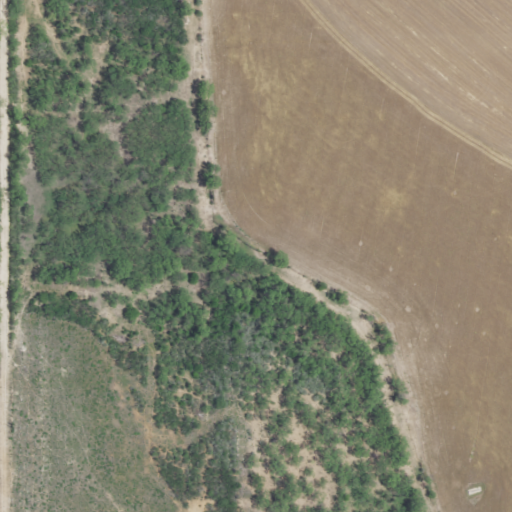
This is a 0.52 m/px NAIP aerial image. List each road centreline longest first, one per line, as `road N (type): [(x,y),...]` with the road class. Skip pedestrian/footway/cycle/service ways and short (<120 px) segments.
road 1 (track): [(0,139),(6,511)]
road 2 (track): [(511,49),(305,50),(214,61),(193,0)]
